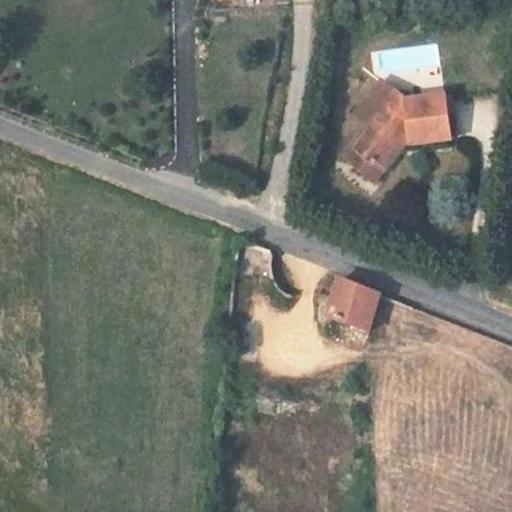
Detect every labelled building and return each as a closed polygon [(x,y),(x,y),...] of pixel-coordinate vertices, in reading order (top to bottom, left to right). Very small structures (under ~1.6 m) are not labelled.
[(411,105),(399,96),(373,129),(380,134),(363,154),(391,178),(409,156),(407,144),(417,143),(418,150),(456,146),(451,101),(411,105)] [(380,134),(373,129),(347,160),(382,188),(391,178),(363,154),(380,134)] [(271,276),(276,259),(245,247),(241,276),(279,291),(271,276)] [(336,280),(324,317),(367,331),(380,295),(336,280)] [(239,301),(236,318),(252,322),(254,306),(239,301)]
